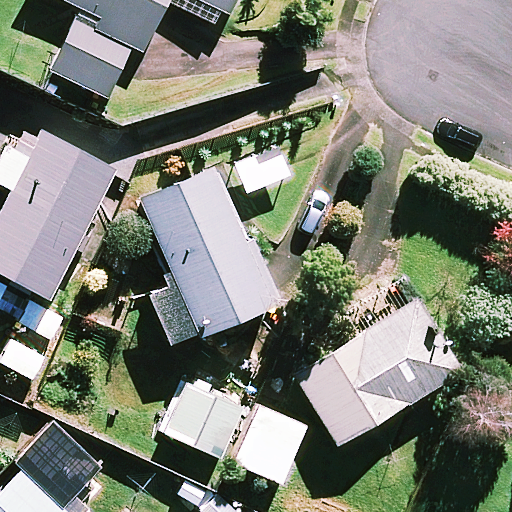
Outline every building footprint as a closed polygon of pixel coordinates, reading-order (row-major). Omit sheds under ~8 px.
[(208,24),(214,10),(223,14),(229,0),(57,0),(74,8),(45,71),(101,98),(125,47),(136,52),(149,24),(184,40),(194,18),(208,24)] [(511,0),(495,0),(511,17),(511,0)] [(33,132),(20,157),(0,146),(0,187),(4,189),(0,197),(0,278),(39,299),(106,171),(33,132)] [(284,175),(272,148),(232,166),(244,193),(284,175)] [(267,301),(205,166),(132,200),(163,269),(137,281),(167,346),(267,301)] [(511,262),(510,262),(483,320),(511,333),(511,262)] [(453,367),(411,298),(289,372),(331,441),(453,367)] [(40,354),(14,341),(0,370),(0,379),(23,390),(40,354)] [(300,425),(253,404),(228,459),(275,480),(300,425)] [(0,511),(80,511),(85,507),(69,493),(96,465),(50,420),(11,461),(18,467),(0,485),(0,511)] [(238,511),(215,494),(201,511),(238,511)]
